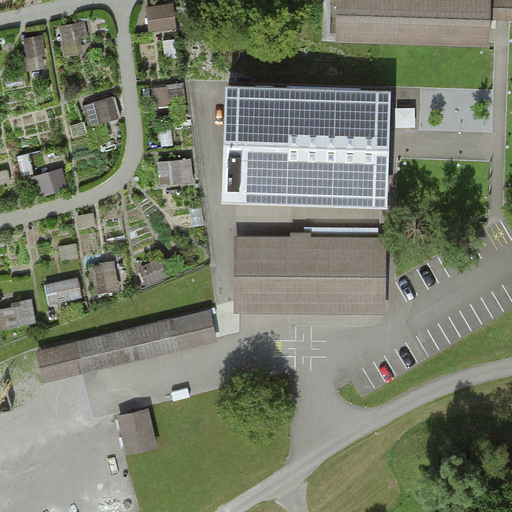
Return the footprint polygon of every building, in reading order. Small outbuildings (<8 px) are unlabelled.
[(511,0),(338,0),(338,35),(489,40),(490,16),(501,16),(511,16),(511,0)] [(149,3),(151,29),(178,27),(177,2),(149,3)] [(84,19),(60,23),(66,54),(89,50),(84,19)] [(48,64),(46,33),(28,34),(31,66),(48,64)] [(389,90),(229,85),(226,193),(386,198),(388,143),(389,90)] [(118,96),(86,101),(90,124),(122,118),(118,96)] [(160,158),(162,183),(196,181),(194,156),(160,158)] [(64,167),(34,175),(39,194),(69,186),(64,167)] [(379,227),(306,227),(306,238),(379,239),(379,227)] [(241,240),(240,311),(242,311),(242,304),(381,305),(382,242),(241,240)] [(50,300),(82,297),(80,277),(48,280),(50,300)] [(8,326),(38,319),(34,301),(4,307),(8,326)] [(209,311),(36,352),(43,383),(216,342),(209,311)] [(147,411),(117,419),(126,456),(157,448),(147,411)]
